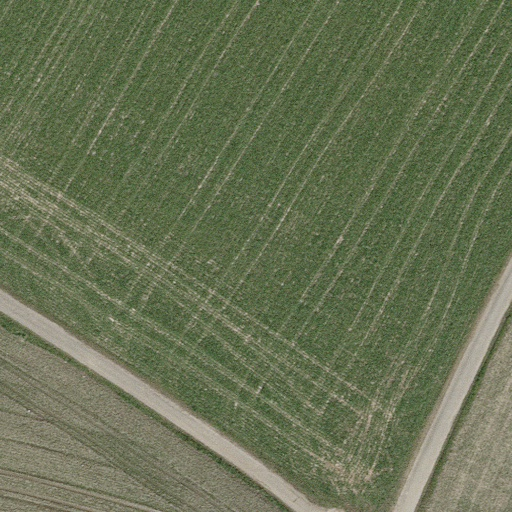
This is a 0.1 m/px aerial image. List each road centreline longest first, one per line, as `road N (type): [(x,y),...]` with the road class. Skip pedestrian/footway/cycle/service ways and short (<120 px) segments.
road 1 (track): [(0,312),(145,400),(300,511)]
road 2 (track): [(396,511),(511,281)]
